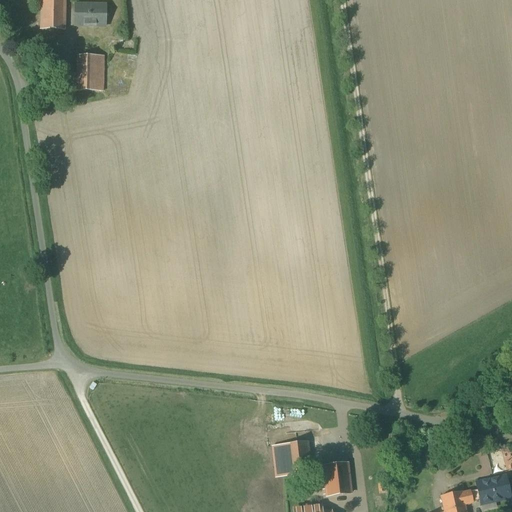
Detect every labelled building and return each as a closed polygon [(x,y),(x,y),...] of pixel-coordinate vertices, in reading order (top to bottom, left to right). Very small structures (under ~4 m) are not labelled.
[(67,0),(43,0),(42,34),(66,35),(67,0)] [(112,7),(76,7),(75,30),(111,31),(112,7)] [(106,60),(80,59),(79,96),(105,97),(106,60)] [(312,445),(273,448),(276,480),(315,476),(312,445)] [(373,453),(356,454),(361,498),(378,497),(373,453)] [(356,511),(352,466),(327,469),(331,511),(356,511)] [(476,484),(481,505),(509,498),(505,478),(476,484)] [(447,511),(470,511),(471,510),(479,508),(476,492),(445,499),(447,511)]
